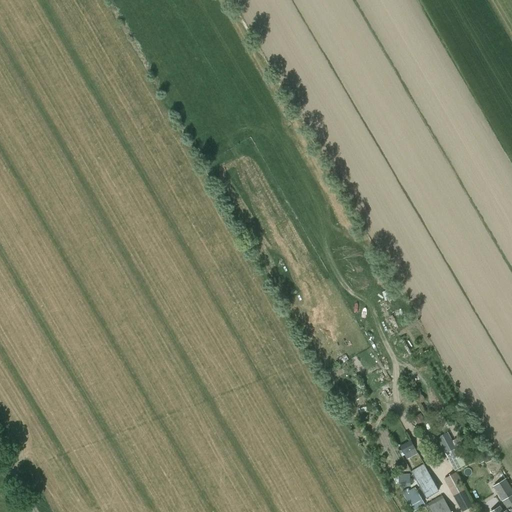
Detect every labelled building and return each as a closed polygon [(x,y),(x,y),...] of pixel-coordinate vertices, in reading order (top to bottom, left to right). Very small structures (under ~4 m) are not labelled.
[(418,425),(424,421),(420,415),(414,418),(418,425)] [(454,447),(447,435),(438,440),(446,454),(455,469),(463,465),(461,460),(460,461),(458,457),(460,456),(459,455),(467,451),(463,443),(454,447)] [(410,442),(401,447),(404,453),(413,449),(410,442)] [(492,459),(489,453),(483,457),(485,463),(492,459)] [(427,498),(439,492),(424,464),(412,469),(427,498)] [(474,505),(456,472),(443,479),(453,496),(454,496),(462,511),(474,505)] [(399,488),(410,487),(410,476),(398,476),(399,488)] [(511,489),(505,479),(494,487),(508,509),(511,505),(511,489)] [(412,490),(410,487),(406,487),(401,489),(403,494),(411,510),(424,504),(417,488),(412,490)] [(430,511),(451,511),(442,495),(436,499),(426,504),(430,511)]
